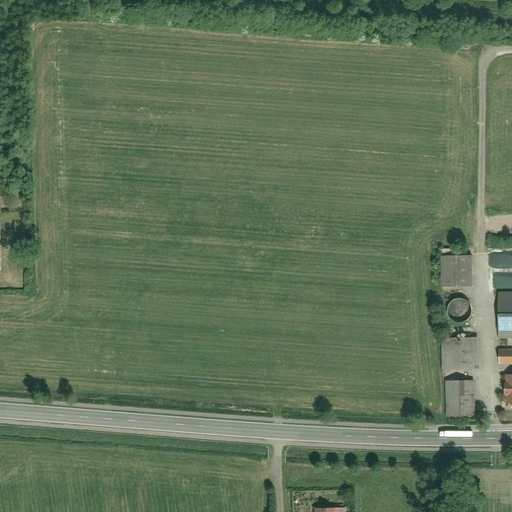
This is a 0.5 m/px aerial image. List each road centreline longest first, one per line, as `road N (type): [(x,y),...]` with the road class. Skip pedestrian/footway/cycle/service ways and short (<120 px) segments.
road 1 (primary): [(0,409),(278,431),(511,438)]
road 2 (track): [(511,52),(486,52),(483,66),(480,248)]
road 3 (track): [(490,439),(480,248)]
